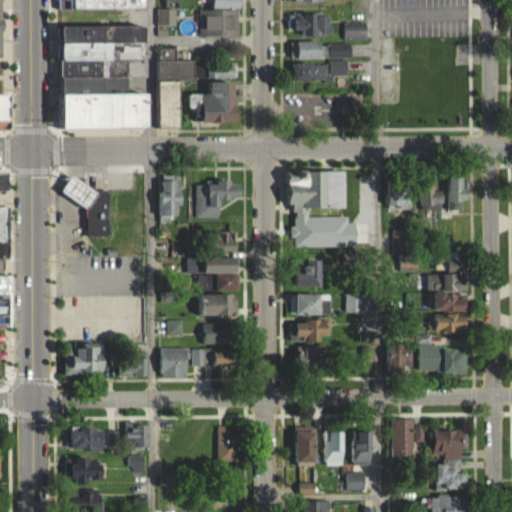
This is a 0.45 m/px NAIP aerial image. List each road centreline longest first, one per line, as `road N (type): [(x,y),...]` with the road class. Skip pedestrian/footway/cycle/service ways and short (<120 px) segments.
road 1 (residential): [(494,511),(489,0)]
road 2 (residential): [(264,511),(260,0)]
road 3 (primary): [(33,511),(31,0)]
road 4 (residential): [(33,399),(511,393)]
road 5 (residential): [(35,150),(511,146)]
